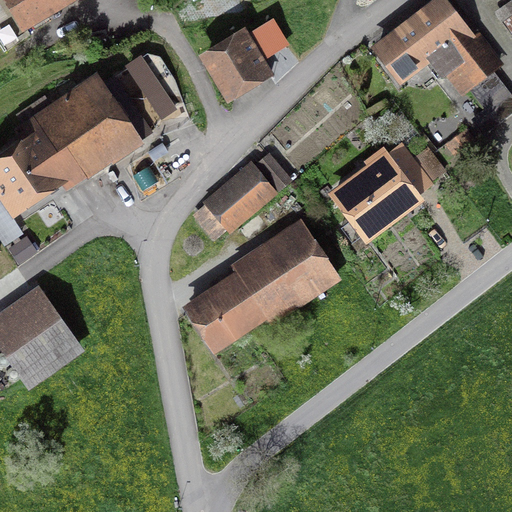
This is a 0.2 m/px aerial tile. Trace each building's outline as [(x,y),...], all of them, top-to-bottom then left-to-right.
[(82,0),(0,0),(22,36),(82,0)] [(496,67),(444,0),(438,0),(373,51),(392,76),(427,50),(461,94),(468,88),(493,70),(496,67)] [(249,37),(246,32),(199,61),(228,106),(275,77),(265,62),(289,47),(273,22),(249,37)] [(178,110),(141,58),(125,69),(161,122),(178,110)] [(511,114),(511,96),(493,70),(468,88),(485,112),(473,120),(484,135),(511,114)] [(100,86),(96,79),(16,133),(24,146),(0,162),(0,200),(13,220),(62,187),(67,193),(87,180),(89,182),(111,167),(112,169),(144,147),(142,143),(154,134),(115,76),(100,86)] [(254,167),(251,163),(204,203),(230,234),(291,182),(268,155),(254,167)] [(422,197),(390,156),(330,204),(362,245),(422,197)] [(335,277),(303,229),(190,302),(221,351),(335,277)] [(74,346),(37,295),(0,322),(0,348),(24,382),(74,346)]
